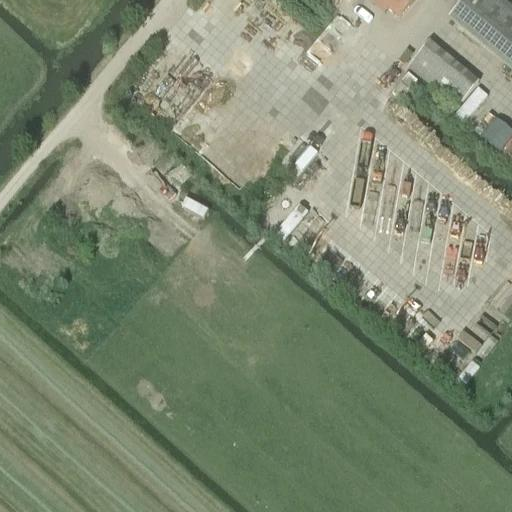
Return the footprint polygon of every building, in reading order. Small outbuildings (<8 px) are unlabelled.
[(377,0),(400,20),(417,0),(377,0)] [(511,9),(500,0),(465,0),(448,21),(511,74),(511,9)] [(478,85),(429,44),(407,71),(456,112),(478,85)] [(401,100),(415,83),(407,77),(393,94),(401,100)] [(151,115),(163,93),(144,82),(131,104),(151,115)] [(478,93),(454,121),(463,128),(486,100),(478,93)] [(489,117),(474,136),(480,141),(495,122),(489,117)] [(511,143),(500,158),(506,163),(511,156),(511,143)] [(48,190),(36,207),(50,217),(62,200),(48,190)] [(303,201),(277,233),(286,241),(312,209),(303,201)]
